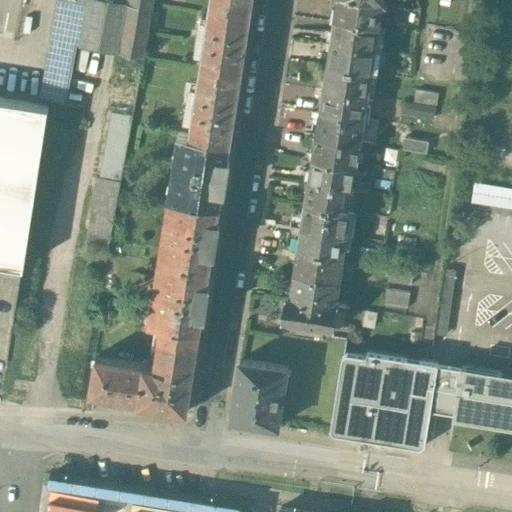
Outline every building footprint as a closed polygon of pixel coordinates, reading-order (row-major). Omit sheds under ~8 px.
[(123,0),(59,0),(44,78),(74,84),(82,44),(122,51),(110,108),(138,114),(160,0),(128,0),(128,1),(123,0)] [(253,4),(229,0),(212,0),(202,66),(242,73),(253,4)] [(383,3),(364,0),(337,0),(334,19),(379,26),(383,3)] [(379,26),(334,19),(331,42),(375,50),(379,26)] [(375,50),(331,42),(327,66),(372,73),(375,50)] [(242,73),(202,66),(190,135),(231,142),(242,73)] [(372,73),(327,66),(323,89),(368,96),(372,73)] [(415,86),(413,99),(424,102),(422,113),(431,115),(436,91),(415,86)] [(368,96),(323,89),(319,112),(364,119),(368,96)] [(57,110),(0,101),(0,269),(31,274),(57,110)] [(364,119),(319,112),(316,136),(361,143),(364,119)] [(190,135),(179,132),(169,196),(222,205),(231,142),(190,135)] [(312,159),(357,166),(361,143),(316,136),(312,159)] [(357,166),(312,159),(308,182),(353,189),(357,166)] [(470,197),(507,205),(511,187),(473,180),(470,197)] [(353,189),(308,182),(305,206),(349,213),(353,189)] [(222,205),(169,196),(160,258),(212,267),(222,205)] [(349,213),(305,206),(301,229),(346,236),(349,213)] [(346,236),(301,229),(297,252),(342,259),(346,236)] [(342,259),(297,252),(294,275),(338,282),(342,259)] [(212,267),(160,258),(150,320),(159,322),(202,330),(212,267)] [(441,267),(434,321),(445,322),(452,269),(441,267)] [(338,282),(294,275),(290,298),(335,305),(338,282)] [(290,298),(285,298),(281,321),(334,329),(338,306),(335,305),(290,298)] [(202,330),(159,322),(156,346),(153,365),(195,371),(202,330)] [(329,433),(423,448),(430,409),(437,364),(437,362),(343,347),(329,433)] [(137,362),(95,356),(88,393),(133,400),(137,362)] [(290,366),(240,358),(231,418),(280,426),(290,366)] [(153,365),(137,362),(133,400),(189,409),(195,371),(153,365)] [(453,413),(461,368),(437,364),(430,409),(453,413)] [(511,426),(511,372),(461,365),(461,368),(453,413),(453,417),(511,426)] [(249,511),(250,506),(189,497),(187,504),(226,510),(225,511),(195,511),(173,508),(172,511),(249,511)]
